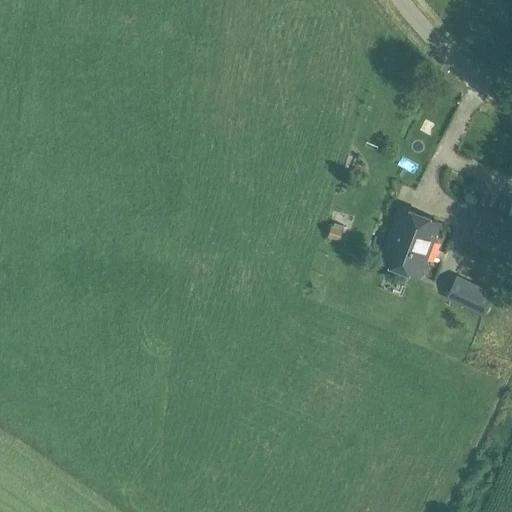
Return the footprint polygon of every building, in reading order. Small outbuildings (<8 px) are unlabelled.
[(410,140),(399,187),(415,191),(426,144),(410,140)] [(440,195),(471,207),(486,168),(455,156),(440,195)] [(404,271),(425,216),(401,206),(380,262),(404,271)] [(511,220),(509,219),(482,207),(469,241),(511,257),(511,220)] [(425,216),(404,271),(419,276),(440,222),(425,216)] [(327,238),(341,241),(344,229),(331,226),(327,238)] [(446,299),(483,316),(495,293),(457,275),(446,299)] [(459,333),(444,327),(426,373),(441,379),(445,370),(459,375),(478,329),(462,323),(459,333)]
